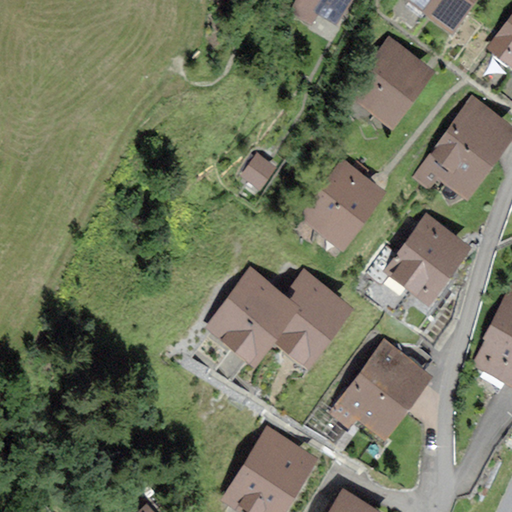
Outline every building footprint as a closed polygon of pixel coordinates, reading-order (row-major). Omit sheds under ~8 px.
[(307,23),(320,2),(338,13),(346,0),(300,0),(292,14),(307,23)] [(409,0),(408,2),(452,33),(475,0),(409,0)] [(511,27),(493,54),(511,66),(511,27)] [(432,75),(390,45),(350,100),(392,130),(432,75)] [(511,135),(511,130),(474,104),(427,170),(467,198),(511,135)] [(274,163),(257,153),(240,181),(257,191),(274,163)] [(382,193),(341,165),(302,223),(343,251),(382,193)] [(468,252),(428,222),(389,275),(430,305),(468,252)] [(209,324),(250,354),(271,324),(293,293),(252,264),(209,324)] [(293,293),(271,324),(313,354),(352,299),(309,269),(293,293)] [(511,294),(478,367),(511,383),(511,294)] [(418,331),(433,343),(454,317),(439,305),(418,331)] [(348,430),(355,420),(385,442),(431,381),(385,347),(332,418),(348,430)] [(282,511),(318,451),(266,421),(221,498),(245,511),(282,511)] [(371,511),(345,495),(334,511),(371,511)]
